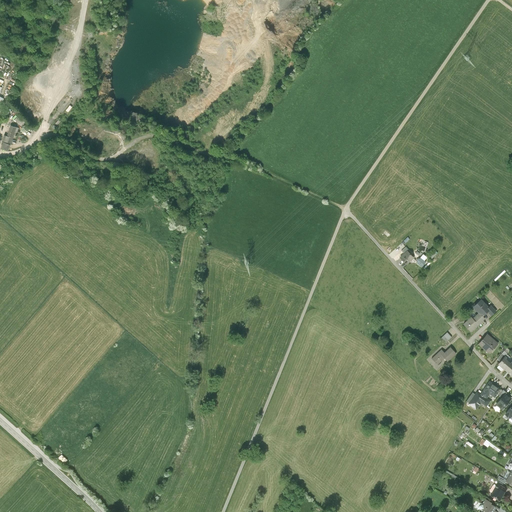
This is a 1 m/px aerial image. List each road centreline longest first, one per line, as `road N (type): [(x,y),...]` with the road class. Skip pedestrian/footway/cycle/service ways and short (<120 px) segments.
road 1 (track): [(46,130),(101,159),(147,134),(167,134),(344,209)]
road 2 (track): [(344,209),(221,511)]
road 3 (track): [(488,0),(344,209)]
road 4 (unclassified): [(344,209),(490,366)]
road 5 (tertiary): [(0,420),(99,511)]
